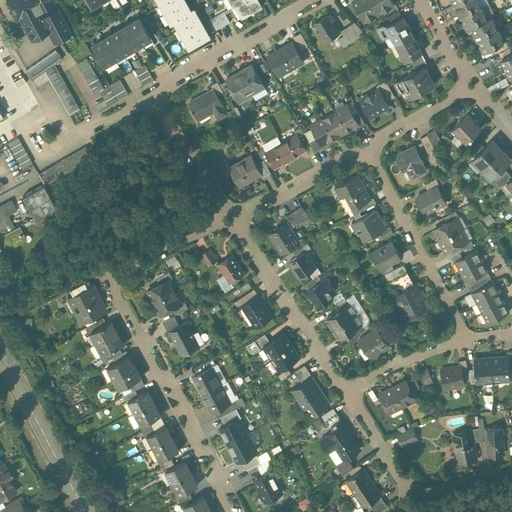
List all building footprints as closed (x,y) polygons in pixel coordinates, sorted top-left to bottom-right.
[(7,0),(6,1),(16,18),(20,16),(36,7),(37,7),(32,0),(7,0)] [(54,0),(32,0),(37,7),(36,7),(41,17),(56,10),(59,8),(54,0)] [(129,2),(128,0),(111,0),(117,9),(129,2)] [(185,0),(168,0),(161,4),(166,13),(186,2),(185,0)] [(259,0),(245,0),(235,6),(237,5),(243,16),(241,17),(242,17),(263,6),(259,0)] [(392,0),(353,0),(364,19),(393,2),(392,0)] [(462,0),(455,4),(457,8),(456,9),(460,17),(462,17),(461,16),(480,6),(477,0),(462,0)] [(186,2),(166,13),(171,22),(174,20),(191,10),(186,2)] [(472,27),(487,18),(484,13),(485,12),(482,5),(480,6),(461,16),(462,17),(464,21),(462,21),(467,30),(472,27)] [(36,7),(20,16),(32,38),(48,29),(54,42),(69,34),(56,10),(41,17),(36,7)] [(191,10),(174,20),(179,29),(190,23),(199,17),(194,8),(191,10)] [(398,10),(387,17),(390,24),(402,18),(398,10)] [(224,12),(219,15),(224,25),(230,22),(224,12)] [(339,33),(331,21),(334,20),(329,13),(315,23),(321,33),(319,34),(324,42),(339,33)] [(224,25),(219,15),(213,18),(219,28),(224,25)] [(487,18),(472,27),(474,31),(472,32),(477,40),(478,40),(478,39),(497,29),(494,23),(495,22),(492,16),(487,18)] [(190,23),(179,29),(184,38),(204,26),(199,18),(199,17),(190,23)] [(386,26),(391,35),(396,44),(412,35),(403,17),(390,24),(386,26)] [(151,38),(139,18),(130,23),(142,43),(151,38)] [(219,28),(213,18),(208,21),(214,31),(219,28)] [(360,28),(355,22),(348,26),(356,38),(364,33),(360,28)] [(142,43),(130,23),(121,28),(133,48),(142,43)] [(386,26),(384,25),(377,28),(383,39),(391,35),(386,26)] [(204,26),(184,38),(189,47),(209,36),(204,26)] [(356,38),(348,26),(340,31),(348,43),(356,38)] [(133,48),(121,28),(112,33),(124,54),(133,48)] [(497,29),(478,39),(478,40),(480,44),(479,44),(483,53),(491,49),(501,43),(504,42),(500,36),(502,35),(498,28),(497,29)] [(308,46),(301,32),(293,37),(301,50),(308,46)] [(124,54),(112,33),(104,39),(115,59),(124,54)] [(412,35),(396,44),(405,61),(409,59),(421,53),(422,52),(412,35)] [(115,59),(104,39),(93,45),(105,65),(115,59)] [(293,42),(267,56),(278,76),(279,75),(278,73),(291,66),(292,68),(304,61),(293,42)] [(501,43),(491,49),(494,55),(499,53),(499,52),(505,49),(504,49),(501,43)] [(511,52),(509,47),(504,49),(505,49),(499,52),(499,53),(502,58),(511,53),(511,52)] [(55,49),(34,64),(41,73),(44,71),(54,64),(62,58),(55,49)] [(421,53),(409,59),(413,66),(425,60),(421,53)] [(508,70),(511,68),(511,53),(502,58),(502,59),(508,70)] [(87,58),(77,64),(80,69),(90,63),(87,58)] [(425,60),(413,66),(416,71),(424,67),(425,67),(428,66),(425,60)] [(80,69),(83,74),(92,68),(90,63),(80,69)] [(34,64),(25,70),(31,80),(41,73),(34,64)] [(54,64),(44,71),(69,114),(79,108),(54,64)] [(145,64),(135,70),(137,75),(148,69),(145,64)] [(226,80),(226,81),(236,97),(238,101),(246,98),(256,88),(264,86),(252,65),(244,69),(242,74),(235,75),(226,80)] [(416,71),(394,82),(400,93),(407,90),(411,97),(434,85),(425,67),(424,67),(416,71)] [(92,68),(83,74),(86,79),(95,73),(92,68)] [(148,69),(137,75),(140,81),(151,75),(148,69)] [(95,73),(86,79),(89,83),(98,78),(95,73)] [(151,75),(140,81),(143,86),(154,80),(151,75)] [(492,92),(510,83),(506,77),(489,86),(492,92)] [(98,78),(89,83),(91,88),(101,83),(98,78)] [(119,79),(109,85),(112,90),(122,84),(119,79)] [(236,97),(226,81),(221,84),(230,100),(236,97)] [(394,96),(386,81),(376,86),(378,89),(379,89),(386,101),(394,96)] [(224,93),(219,84),(217,82),(211,85),(213,88),(214,88),(218,96),(224,93)] [(101,83),(91,88),(94,93),(99,91),(104,88),(101,83)] [(122,84),(112,90),(115,95),(125,89),(122,84)] [(104,88),(99,91),(102,96),(112,90),(109,85),(104,88)] [(213,88),(188,102),(198,120),(214,111),(218,118),(226,113),(222,106),(223,105),(218,96),(214,88),(213,88)] [(125,89),(115,95),(117,100),(128,94),(125,89)] [(378,89),(372,93),(373,95),(362,102),(370,116),(388,106),(386,101),(379,89),(378,89)] [(112,90),(102,96),(105,101),(115,95),(112,90)] [(115,95),(105,101),(108,106),(117,100),(115,95)] [(353,115),(347,104),(335,111),(346,131),(352,127),(358,124),(358,123),(353,115)] [(323,118),(334,138),(340,134),(340,133),(345,131),(346,131),(335,111),(323,118)] [(365,124),(358,112),(353,115),(358,123),(358,124),(359,127),(365,124)] [(468,114),(453,128),(466,141),(470,138),(471,138),(472,137),(471,136),(481,127),(468,114)] [(334,138),(323,118),(310,125),(317,137),(321,144),(322,144),(327,141),(334,138)] [(309,142),(300,127),(294,130),(297,134),(304,145),(309,142)] [(435,129),(427,134),(427,135),(435,149),(441,141),(435,129)] [(297,134),(281,143),(290,158),(306,149),(304,145),(297,134)] [(435,149),(427,135),(420,138),(428,152),(435,149)] [(278,136),(262,144),(264,147),(266,151),(281,143),(278,136)] [(32,163),(18,137),(7,143),(22,169),(32,163)] [(321,144),(317,137),(309,142),(315,152),(324,147),(322,144),(321,144)] [(492,139),(472,159),(473,160),(474,159),(482,167),(481,168),(481,169),(502,149),(492,139)] [(211,141),(200,146),(203,152),(214,146),(211,141)] [(266,151),(266,152),(272,163),(274,167),(290,158),(281,143),(266,151)] [(480,143),(466,157),(470,162),(473,160),(472,159),(484,147),(480,143)] [(423,161),(415,145),(415,146),(400,153),(395,155),(403,171),(409,168),(413,176),(411,177),(411,178),(426,171),(421,162),(423,161)] [(272,163),(266,152),(266,151),(264,147),(258,150),(263,159),(267,166),(272,163)] [(502,149),(481,169),(482,169),(483,168),(491,176),(490,177),(490,178),(491,178),(503,166),(511,158),(502,149)] [(229,168),(230,169),(232,168),(241,183),(238,184),(239,185),(251,179),(250,176),(259,171),(262,177),(271,172),(267,166),(263,159),(256,164),(252,155),(229,168)] [(46,176),(49,181),(74,168),(67,157),(39,173),(42,178),(46,176)] [(503,166),(491,178),(490,178),(488,180),(492,184),(495,182),(507,171),(503,166)] [(507,171),(495,182),(500,188),(507,182),(511,177),(511,176),(507,171)] [(370,199),(357,175),(335,187),(341,198),(347,195),(353,207),(354,208),(358,206),(370,200),(370,199)] [(436,178),(424,184),(428,191),(437,186),(437,187),(440,185),(436,178)] [(437,186),(428,191),(417,197),(425,213),(436,207),(436,208),(438,207),(437,204),(444,201),(445,203),(445,202),(437,187),(437,186)] [(358,206),(354,208),(353,207),(351,209),(354,215),(376,203),(373,197),(370,199),(370,200),(358,206)] [(12,201),(0,207),(0,235),(14,228),(8,215),(17,210),(12,201)] [(57,205),(34,217),(37,224),(60,212),(57,205)] [(301,206),(286,216),(293,227),(308,217),(301,206)] [(376,210),(358,219),(354,221),(359,230),(357,230),(357,231),(356,232),(361,241),(376,234),(385,229),(385,228),(376,210)] [(456,211),(444,217),(447,222),(455,218),(459,217),(456,211)] [(490,212),(483,218),(488,224),(495,218),(490,212)] [(447,222),(434,229),(440,240),(461,229),(455,218),(447,222)] [(286,222),(269,233),(282,252),(299,241),(286,222)] [(385,229),(376,234),(378,239),(392,232),(389,226),(385,228),(385,229)] [(14,228),(0,235),(0,245),(2,248),(7,245),(8,248),(23,240),(16,227),(14,228)] [(461,229),(440,240),(446,251),(459,245),(467,240),(461,229)] [(467,240),(459,245),(462,250),(469,246),(473,244),(470,238),(467,240)] [(392,241),(386,244),(379,248),(380,250),(373,253),(372,252),(380,268),(391,263),(400,258),(392,241)] [(293,252),(296,257),(304,251),(310,247),(307,243),(293,252)] [(211,244),(201,251),(208,263),(218,257),(211,244)] [(462,257),(455,261),(460,271),(482,260),(476,249),(462,257)] [(296,257),(288,262),(299,278),(317,266),(313,260),(311,261),(304,251),(296,257)] [(459,252),(449,257),(451,263),(455,261),(462,257),(459,252)] [(166,259),(169,264),(178,259),(176,254),(166,259)] [(244,273),(232,254),(218,263),(230,281),(244,273)] [(174,269),(182,264),(179,259),(171,264),(174,269)] [(482,260),(460,271),(466,281),(476,276),(487,270),(482,260)] [(391,263),(380,268),(383,274),(387,272),(394,268),(391,263)] [(407,270),(387,280),(391,287),(399,282),(403,289),(414,284),(407,270)] [(487,270),(476,276),(479,281),(490,276),(487,270)] [(169,271),(156,278),(159,284),(169,278),(169,279),(172,277),(169,271)] [(317,275),(303,284),(307,290),(321,281),(317,275)] [(466,281),(468,287),(479,281),(476,276),(466,281)] [(490,276),(479,281),(482,286),(493,281),(490,276)] [(159,284),(147,290),(154,302),(175,291),(169,279),(169,278),(159,284)] [(321,281),(307,290),(313,299),(318,307),(332,298),(328,291),(333,287),(328,278),(322,282),(321,281)] [(89,280),(71,289),(74,295),(92,285),(89,280)] [(479,281),(468,287),(471,292),(482,286),(479,281)] [(482,286),(471,292),(477,302),(498,291),(493,281),(482,286)] [(403,289),(395,294),(408,319),(428,308),(422,297),(425,296),(421,289),(418,291),(414,284),(403,289)] [(74,295),(69,297),(70,298),(73,297),(80,310),(77,311),(82,321),(105,309),(92,285),(74,295)] [(272,315),(264,303),(254,288),(234,301),(239,308),(242,306),(256,326),(272,315)] [(175,291),(154,302),(160,314),(172,308),(181,303),(181,302),(175,291)] [(498,291),(477,302),(482,312),(503,301),(498,291)] [(346,298),(337,304),(340,309),(349,303),(346,298)] [(185,300),(181,302),(181,303),(172,308),(175,314),(188,307),(185,300)] [(503,301),(482,312),(488,323),(509,312),(503,301)] [(340,309),(332,315),(332,314),(326,319),(332,328),(356,313),(349,303),(340,309)] [(356,313),(332,328),(339,338),(353,329),(362,322),(356,313)] [(174,315),(166,319),(164,320),(169,331),(179,325),(174,315)] [(104,317),(85,326),(88,333),(91,331),(107,322),(104,317)] [(387,328),(381,317),(373,322),(377,328),(380,332),(387,328)] [(107,322),(91,331),(97,343),(117,332),(111,320),(107,322)] [(179,325),(169,331),(181,354),(200,344),(198,345),(192,334),(194,333),(188,321),(179,325)] [(362,322),(353,329),(356,334),(365,327),(362,322)] [(377,328),(361,338),(360,341),(364,346),(367,347),(371,354),(370,355),(370,356),(388,344),(387,342),(380,332),(377,328)] [(117,332),(97,343),(103,354),(119,346),(123,343),(117,332)] [(264,346),(271,358),(291,344),(284,333),(270,341),(265,333),(255,340),(260,348),(264,346)] [(291,344),(271,358),(279,369),(286,365),(299,356),(291,344)] [(119,346),(103,354),(100,355),(104,362),(113,357),(122,352),(122,351),(119,346)] [(126,349),(122,351),(122,352),(113,357),(116,362),(129,355),(126,349)] [(116,362),(108,366),(119,388),(129,382),(141,376),(129,355),(116,362)] [(500,356),(491,357),(493,388),(494,388),(493,378),(500,377),(500,380),(509,379),(508,369),(507,355),(507,357),(500,358),(500,356)] [(213,357),(192,368),(195,374),(211,365),(212,365),(216,363),(213,357)] [(491,357),(475,358),(475,370),(476,374),(477,382),(486,381),(485,378),(492,378),(493,388),(491,357)] [(466,359),(459,360),(460,365),(461,365),(462,372),(468,371),(468,370),(466,359)] [(305,364),(294,371),(302,383),(313,376),(305,364)] [(195,374),(192,375),(202,394),(221,384),(212,365),(211,365),(195,374)] [(286,365),(279,369),(281,373),(278,375),(281,380),(291,373),(286,365)] [(460,365),(440,369),(445,389),(465,385),(462,372),(461,365),(460,365)] [(428,369),(420,372),(426,384),(433,381),(428,369)] [(475,370),(468,370),(468,371),(471,382),(477,382),(476,374),(475,370)] [(141,376),(129,382),(134,390),(135,390),(145,385),(141,376)] [(317,384),(313,376),(302,383),(292,390),(304,408),(311,403),(317,411),(328,403),(322,394),(321,395),(317,388),(317,387),(318,386),(318,385),(317,384)] [(415,376),(407,380),(412,391),(420,387),(415,376)] [(406,380),(393,386),(393,387),(393,386),(402,405),(416,399),(407,380),(406,380)] [(221,384),(202,394),(208,405),(210,403),(214,411),(231,402),(231,401),(227,394),(223,395),(218,386),(222,384),(221,384)] [(452,393),(467,390),(466,385),(451,388),(452,393)] [(393,387),(393,386),(393,387),(380,393),(379,393),(384,403),(389,412),(402,405),(393,386),(393,387)] [(134,390),(124,396),(127,402),(130,400),(130,399),(138,395),(135,390),(134,390)] [(138,395),(130,399),(130,400),(136,411),(154,402),(148,390),(138,395)] [(231,402),(214,411),(218,417),(239,406),(236,399),(231,401),(231,402)] [(154,402),(136,411),(143,423),(143,424),(151,419),(161,414),(154,402)] [(384,403),(376,407),(382,419),(391,415),(389,412),(384,403)] [(333,407),(321,415),(329,427),(341,419),(333,407)] [(313,420),(319,430),(326,426),(319,416),(313,420)] [(239,417),(220,427),(228,443),(247,433),(239,417)] [(151,419),(143,424),(143,423),(139,425),(142,431),(154,425),(151,419)] [(343,458),(360,448),(344,423),(327,434),(328,435),(321,439),(328,451),(329,450),(327,448),(334,443),(343,458)] [(154,425),(142,431),(145,436),(147,436),(147,435),(156,430),(154,425)] [(156,430),(147,435),(147,436),(153,448),(173,437),(166,425),(156,430)] [(397,433),(402,445),(419,439),(414,426),(397,433)] [(479,427),(470,429),(470,430),(471,430),(473,441),(480,440),(479,427)] [(486,427),(479,427),(480,440),(487,440),(486,428),(486,427)] [(486,428),(487,440),(488,455),(497,454),(497,452),(504,451),(502,427),(486,428)] [(470,430),(453,434),(456,448),(458,447),(460,459),(476,456),(473,441),(471,430),(470,430)] [(247,433),(228,443),(237,461),(249,455),(249,454),(256,450),(247,433)] [(173,437),(153,448),(159,459),(160,460),(169,454),(179,449),(173,437)] [(261,460),(270,458),(268,451),(260,453),(261,460)] [(169,454),(160,460),(159,459),(158,460),(161,466),(172,460),(169,454)] [(353,467),(347,457),(337,464),(343,473),(353,467)] [(268,459),(256,465),(262,475),(271,471),(277,482),(279,481),(268,459)] [(172,460),(161,466),(164,472),(167,470),(167,469),(175,465),(172,460)] [(175,465),(167,469),(167,470),(174,482),(191,472),(185,460),(175,465)] [(359,463),(349,470),(352,475),(362,468),(359,463)] [(352,475),(346,479),(355,493),(372,482),(363,468),(362,468),(352,475)] [(0,473),(0,499),(15,491),(5,471),(0,473)] [(271,471),(262,475),(264,478),(256,483),(265,501),(282,492),(277,482),(271,471)] [(191,472),(174,482),(180,493),(180,494),(188,489),(198,484),(191,472)] [(372,482),(355,493),(364,506),(369,502),(380,495),(372,481),(372,482)] [(188,489),(180,494),(180,493),(176,495),(179,501),(191,495),(188,489)] [(191,495),(179,501),(182,507),(186,505),(186,504),(194,500),(191,495)] [(203,495),(197,499),(194,500),(186,504),(186,505),(189,511),(200,511),(210,507),(203,495)] [(380,495),(369,502),(373,507),(383,500),(380,495)] [(17,498),(2,507),(4,511),(19,511),(23,509),(17,498)] [(383,500),(373,507),(376,511),(378,511),(388,506),(383,500)]
